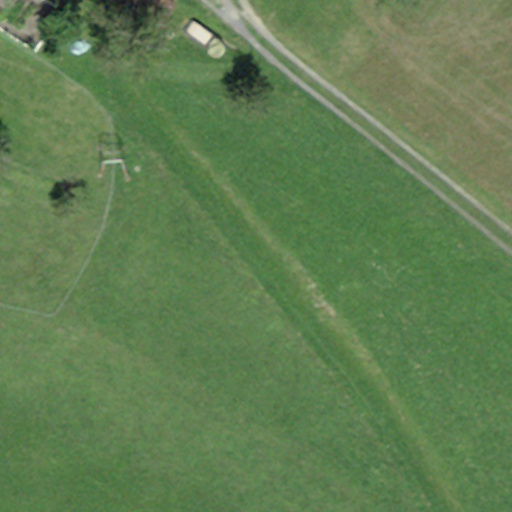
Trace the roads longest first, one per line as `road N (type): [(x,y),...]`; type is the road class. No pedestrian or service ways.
road 1 (track): [(111,0),(104,65),(346,349),(440,511)]
road 2 (track): [(206,0),(511,241)]
